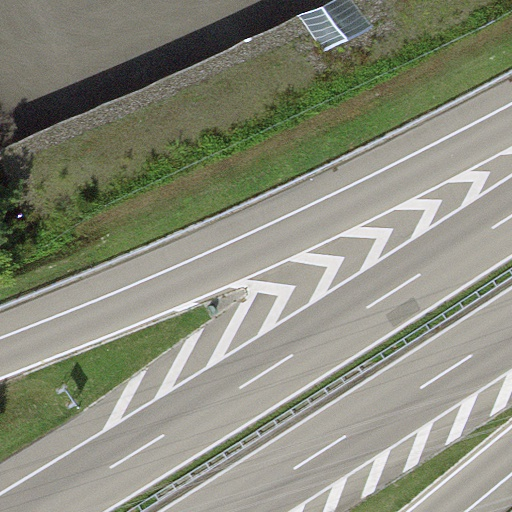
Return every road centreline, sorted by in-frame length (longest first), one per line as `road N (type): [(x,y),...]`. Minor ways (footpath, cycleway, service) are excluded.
road 1 (motorway): [(511,127),(245,258),(0,358)]
road 2 (motorway): [(511,217),(43,511)]
road 3 (motorway): [(228,511),(511,330)]
